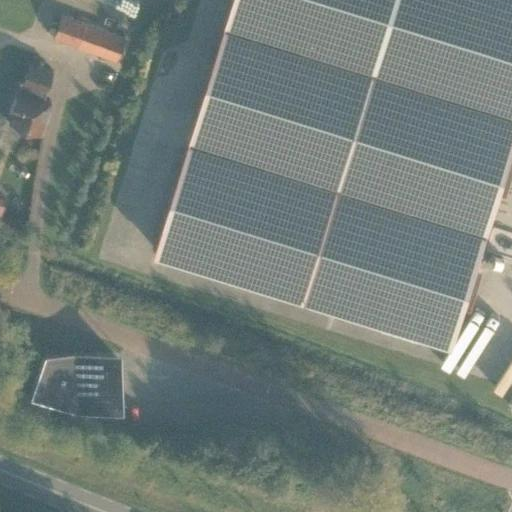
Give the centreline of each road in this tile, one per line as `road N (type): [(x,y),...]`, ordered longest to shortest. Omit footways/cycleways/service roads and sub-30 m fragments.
road 1 (residential): [(511,477),(0,289)]
road 2 (primary): [(122,511),(0,462)]
